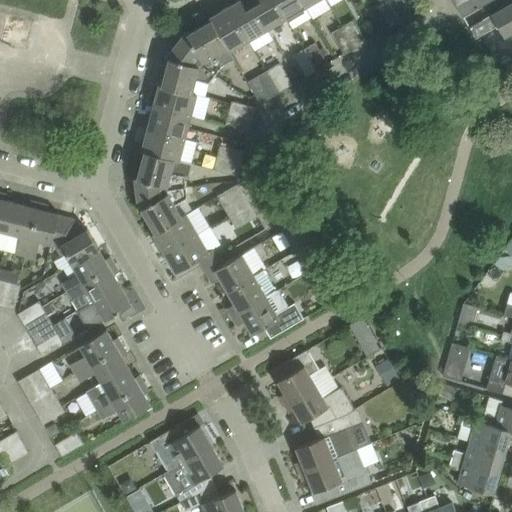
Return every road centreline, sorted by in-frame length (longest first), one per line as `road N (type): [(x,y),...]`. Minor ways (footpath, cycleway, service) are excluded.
road 1 (residential): [(206,373),(93,184)]
road 2 (residential): [(93,184),(141,0)]
road 3 (residential): [(276,511),(219,397)]
